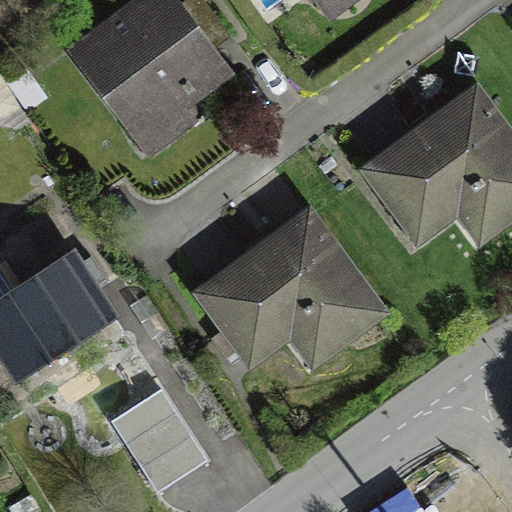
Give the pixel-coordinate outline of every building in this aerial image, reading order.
[(170,0),(157,0),(83,53),(137,130),(221,70),(170,0)] [(318,0),(329,14),(348,0),(318,0)] [(511,154),(471,100),(374,172),(418,232),(452,207),(474,236),(511,207),(511,154)] [(311,224),(206,295),(247,355),(284,329),(305,360),(372,314),(311,224)] [(67,252),(0,295),(0,348),(17,375),(109,316),(67,252)]
